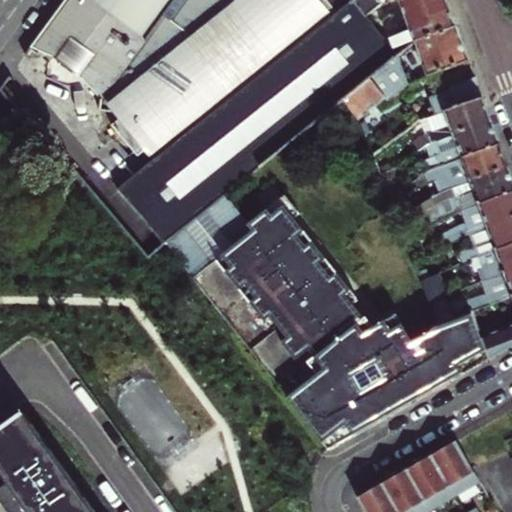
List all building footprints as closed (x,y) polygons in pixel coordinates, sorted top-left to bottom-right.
[(70,0),(32,53),(64,68),(62,72),(74,81),(78,77),(114,122),(107,129),(133,161),(141,155),(149,165),(328,20),(311,0),(70,0)] [(149,165),(116,192),(163,245),(339,102),(394,57),(381,41),(373,30),(389,17),(373,0),(353,0),(350,3),(328,20),(149,165)] [(373,0),(389,17),(373,30),(381,41),(403,25),(423,17),(416,0),(373,0)] [(381,41),(394,57),(413,42),(453,28),(447,11),(442,0),(416,0),(423,17),(403,25),(381,41)] [(413,42),(424,77),(465,62),(458,44),(453,28),(413,42)] [(339,102),(355,120),(381,98),(383,100),(403,85),(394,57),(339,102)] [(430,115),(478,99),(475,89),(471,78),(445,87),(444,88),(443,90),(444,91),(424,98),(430,115)] [(429,143),(433,142),(487,122),(483,112),(478,99),(430,115),(424,118),(430,134),(425,135),(428,144),(429,143)] [(423,162),(426,172),(496,147),(492,135),(487,122),(433,142),(438,157),(423,162)] [(426,201),(445,191),(449,189),(504,169),(500,158),(496,147),(426,172),(419,178),(426,201)] [(422,231),(459,212),(511,192),(511,191),(508,180),(504,169),(449,189),(445,191),(449,202),(414,215),(422,231)] [(411,210),(414,215),(449,202),(445,191),(426,201),(411,210)] [(466,236),(468,235),(511,218),(511,192),(459,212),(463,224),(436,237),(441,248),(466,236)] [(396,194),(387,200),(394,218),(403,214),(396,194)] [(279,198),(263,211),(268,218),(278,212),(288,224),(296,216),(279,198)] [(191,281),(328,453),(432,392),(438,388),(443,386),(485,362),(477,338),(467,313),(434,325),(427,329),(429,335),(418,341),(407,348),(390,320),(367,334),(365,332),(360,338),(353,328),(358,323),(347,309),(339,300),(346,295),(332,277),(325,282),(315,268),(320,264),(306,246),(300,251),(292,239),(296,234),(288,224),(278,212),(268,218),(263,211),(243,227),(248,234),(191,281)] [(450,269),(471,260),(475,258),(511,244),(511,218),(468,235),(466,236),(471,248),(445,259),(450,269)] [(306,246),(296,234),(292,239),(300,251),(306,246)] [(511,244),(475,258),(471,260),(479,283),(484,281),(511,270),(511,244)] [(332,277),(320,264),(315,268),(325,282),(332,277)] [(485,296),(488,305),(510,297),(511,296),(511,270),(484,281),(489,295),(485,296)] [(434,276),(419,284),(426,304),(442,298),(434,276)] [(354,304),(346,295),(339,300),(347,309),(354,304)] [(511,296),(510,297),(511,302),(511,324),(477,338),(485,362),(511,346),(511,296)] [(490,311),(488,305),(479,309),(481,314),(490,311)] [(365,332),(358,323),(353,328),(360,338),(365,332)] [(91,511),(19,413),(0,426),(0,475),(5,482),(0,485),(0,506),(4,511),(91,511)] [(428,459),(451,493),(476,477),(450,437),(434,448),(437,453),(428,459)] [(425,454),(428,459),(437,453),(434,448),(429,451),(425,454)] [(420,464),(428,459),(425,454),(421,457),(417,459),(420,464)] [(403,469),(429,508),(451,493),(428,459),(420,464),(417,459),(403,469)] [(391,484),(382,490),(396,511),(423,511),(429,508),(403,469),(387,479),(391,484)] [(379,485),(382,490),(391,484),(387,479),(383,482),(379,485)] [(374,495),(382,490),(379,485),(374,488),(371,490),(374,495)] [(362,511),(396,511),(382,490),(374,495),(371,490),(355,501),(362,511)] [(480,511),(474,502),(459,511),(480,511)]
